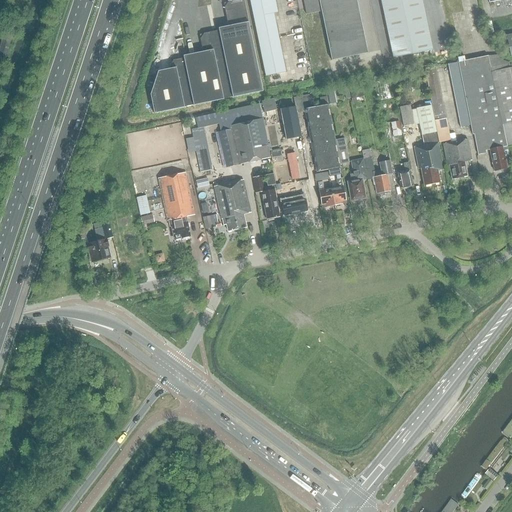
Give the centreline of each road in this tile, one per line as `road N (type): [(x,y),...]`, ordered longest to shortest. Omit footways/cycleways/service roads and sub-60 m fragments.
road 1 (trunk): [(0,330),(112,0)]
road 2 (trunk): [(87,0),(0,263)]
road 3 (primary): [(349,505),(511,305)]
road 4 (primary): [(349,505),(176,366)]
road 5 (primary): [(168,377),(349,505)]
road 6 (residential): [(223,268),(410,228)]
road 7 (trunk): [(66,511),(168,377)]
road 8 (unknown): [(333,245),(308,112)]
road 9 (residential): [(103,299),(223,268)]
road 10 (residential): [(410,228),(466,269),(511,252)]
